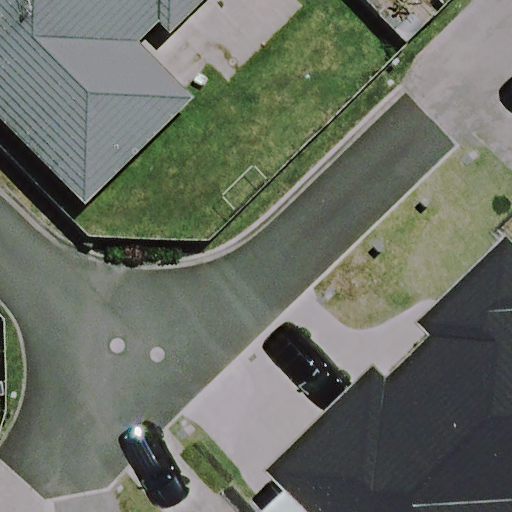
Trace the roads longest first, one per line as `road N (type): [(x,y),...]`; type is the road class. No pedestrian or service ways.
road 1 (residential): [(53,293),(111,324),(158,331),(197,322),(258,286),(430,114)]
road 2 (residential): [(53,293),(81,390),(49,467)]
